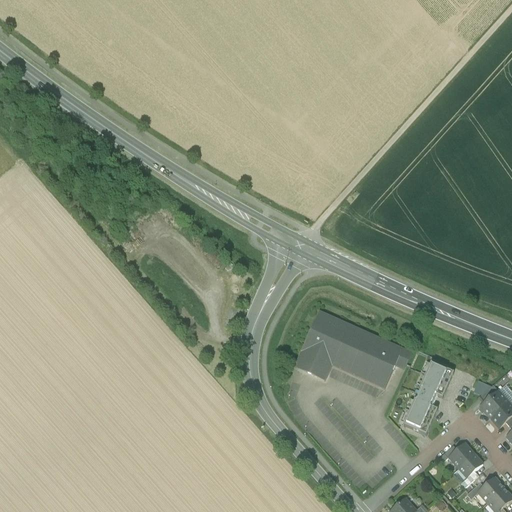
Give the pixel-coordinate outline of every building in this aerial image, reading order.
[(319,314),(294,370),(325,384),(332,370),(385,392),(396,369),(404,372),(413,355),(319,314)] [(442,400),(453,375),(426,363),(412,395),(433,404),(436,398),(442,400)] [(474,394),(481,397),(486,385),(479,382),(474,394)] [(501,391),(511,404),(511,403),(511,393),(507,386),(501,391)] [(493,388),(479,400),(485,406),(498,394),(493,388)] [(509,406),(498,394),(485,406),(480,410),(491,422),(509,406)] [(398,427),(424,439),(436,412),(431,409),(433,404),(412,395),(398,427)] [(511,409),(509,406),(491,422),(497,429),(501,429),(505,425),(511,419),(511,409)] [(457,453),(449,460),(459,471),(474,457),(465,446),(457,453)] [(453,448),(440,460),(444,465),(449,460),(457,453),(453,448)] [(474,457),(459,471),(467,481),(475,474),(483,467),(474,457)] [(467,481),(461,486),(465,491),(478,479),(475,474),(467,481)] [(484,490),(478,495),(478,496),(487,506),(504,491),(495,481),(484,490)] [(480,486),(467,498),(471,502),(478,496),(478,495),(484,490),(480,486)] [(511,500),(504,491),(487,506),(492,511),(501,511),(503,511),(511,502),(511,500)] [(413,511),(405,502),(394,511),(413,511)]
